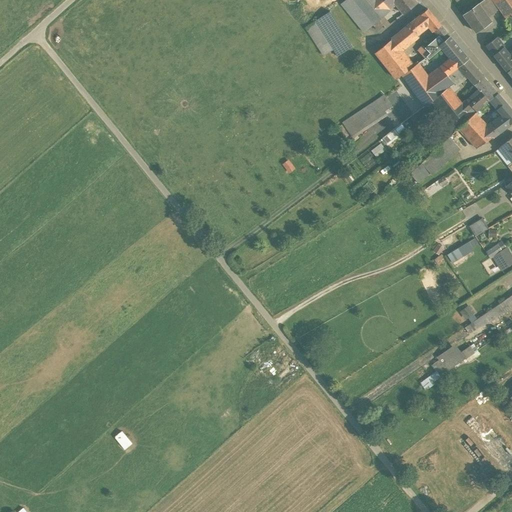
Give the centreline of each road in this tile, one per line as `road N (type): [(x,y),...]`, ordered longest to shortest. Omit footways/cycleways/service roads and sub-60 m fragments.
road 1 (track): [(423,511),(35,35)]
road 2 (track): [(273,326),(465,221)]
road 3 (track): [(345,413),(458,336)]
road 4 (residential): [(511,96),(433,0)]
